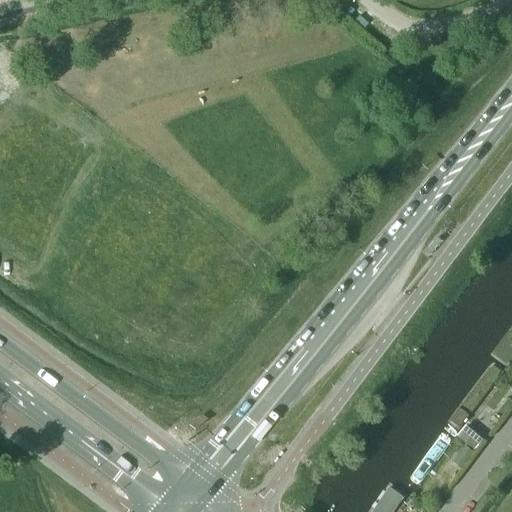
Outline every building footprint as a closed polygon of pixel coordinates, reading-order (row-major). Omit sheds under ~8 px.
[(511,327),(491,356),(507,368),(511,361),(511,327)] [(494,362),(447,423),(459,431),(505,370),(494,362)] [(467,425),(457,436),(474,450),(483,439),(467,425)] [(442,433),(407,479),(418,487),(452,441),(442,433)] [(466,446),(453,462),(462,469),(474,452),(466,446)] [(398,483),(375,511),(394,511),(410,493),(398,483)]
